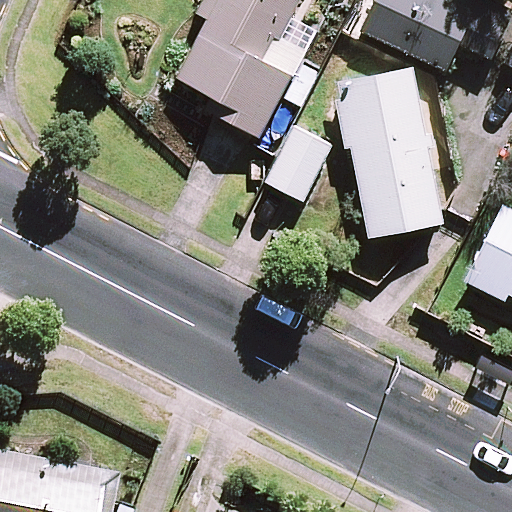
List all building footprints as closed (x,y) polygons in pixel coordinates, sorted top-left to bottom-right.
[(271,71),(305,0),(218,0),(176,87),(218,108),(210,123),(267,150),(299,85),(271,71)] [(495,68),(511,32),(511,16),(476,0),(386,0),(366,43),(452,84),(466,55),(495,68)] [(450,235),(418,80),(344,95),(347,112),(340,114),(351,163),(358,161),(376,250),(450,235)] [(310,211),(336,155),(299,138),(273,194),(310,211)] [(511,220),(508,219),(471,294),(511,314),(511,311),(511,220)] [(97,511),(105,470),(0,449),(0,511),(97,511)] [(111,511),(119,473),(105,470),(97,511),(111,511)]
